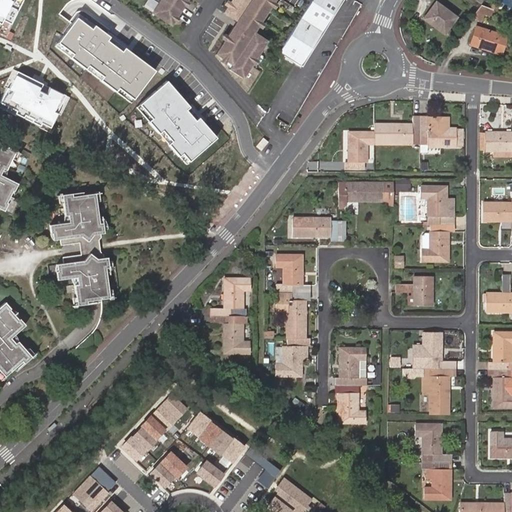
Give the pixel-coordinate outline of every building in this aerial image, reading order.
[(0,0),(0,24),(11,30),(26,0),(0,0)] [(160,0),(152,13),(171,26),(174,22),(176,23),(179,19),(177,18),(185,6),(186,8),(189,3),(188,2),(188,0),(160,0)] [(275,0),(231,0),(230,3),(226,1),(223,5),(227,8),(223,13),(236,22),(227,36),(224,35),(221,39),(223,41),(215,54),(221,59),(219,61),(224,64),(226,62),(231,65),(228,70),(242,79),(252,64),(254,66),(258,61),(255,59),(267,42),(253,33),(257,27),(260,29),(263,24),(260,22),(270,8),(273,10),(276,5),(273,3),(275,0)] [(311,0),(311,1),(335,12),(342,0),(311,0)] [(300,67),(335,12),(311,1),(278,53),(300,67)] [(455,18),(436,3),(424,20),(444,34),(455,18)] [(480,6),(472,16),(480,21),(485,15),(489,17),(494,10),(491,9),(480,6)] [(157,71),(81,15),(57,46),(133,103),(157,71)] [(506,38),(476,28),(470,45),(500,55),(506,38)] [(67,96),(17,72),(0,105),(0,106),(50,131),(67,96)] [(219,140),(168,82),(138,108),(188,166),(219,140)] [(455,147),(455,131),(455,128),(427,128),(427,117),(427,116),(419,116),(412,116),(412,124),(374,124),(374,131),(348,132),(347,162),(347,170),(363,170),(363,162),(366,162),(367,145),(373,145),(373,144),(412,144),(412,136),(419,136),(427,136),(426,145),(426,147),(455,147)] [(447,127),(447,117),(427,117),(427,128),(455,128),(447,127)] [(511,132),(485,132),(484,152),(493,152),(511,152),(511,132)] [(0,211),(5,214),(8,206),(7,205),(12,194),(14,195),(19,187),(5,181),(0,178),(0,177),(3,171),(8,174),(13,162),(16,155),(6,150),(5,154),(0,151),(0,211)] [(237,152),(220,171),(234,183),(250,164),(237,152)] [(16,153),(16,155),(13,162),(17,164),(21,155),(16,153)] [(408,187),(408,179),(397,179),(397,187),(408,187)] [(345,184),(346,191),(346,202),(383,202),(387,205),(392,207),(393,182),(383,182),(345,182),(345,184)] [(446,200),(446,186),(420,187),(421,200),(426,200),(426,222),(423,221),(423,227),(429,227),(430,232),(422,232),(422,262),(447,262),(448,231),(454,231),(454,218),(453,218),(446,218),(446,200)] [(7,205),(8,206),(12,203),(13,201),(15,196),(14,195),(12,194),(7,205)] [(61,248),(80,245),(79,242),(85,241),(88,243),(90,241),(93,243),(99,242),(102,239),(101,236),(105,235),(105,231),(104,225),(100,225),(99,220),(97,202),(95,194),(72,198),(72,195),(61,197),(62,204),(64,217),(69,217),(70,224),(63,225),(50,227),(51,235),(53,235),(54,243),(60,242),(61,248)] [(511,202),(483,202),(484,222),(511,223),(511,237),(511,236),(511,202)] [(330,217),(292,218),(292,237),(330,237),(330,241),(345,241),(345,221),(330,221),(330,217)] [(105,219),(99,220),(100,225),(104,225),(105,231),(109,230),(105,219)] [(79,242),(80,245),(80,249),(82,257),(82,260),(88,259),(91,256),(93,257),(94,254),(101,253),(100,246),(99,242),(93,243),(90,241),(88,243),(85,241),(79,242)] [(82,260),(82,257),(63,260),(64,266),(58,267),(58,273),(56,274),(58,282),(72,280),(78,280),(78,287),(74,287),(76,300),(78,309),(88,307),(88,303),(101,301),(110,299),(109,291),(107,275),(106,271),(110,270),(109,263),(109,259),(105,259),(104,256),(101,253),(94,254),(93,257),(91,256),(88,259),(82,260)] [(276,376),(301,376),(301,346),(309,346),(309,339),(305,339),(306,301),(309,301),(309,286),(302,285),(302,255),(276,254),(276,268),(282,268),(282,285),(289,285),(289,293),(289,300),(286,300),(286,316),(286,338),(289,339),(289,346),(282,346),(282,363),(276,363),(276,376)] [(106,271),(107,275),(111,274),(114,262),(109,263),(110,270),(106,271)] [(511,292),(509,293),(509,275),(502,275),(501,293),(485,293),(486,313),(511,313),(511,292)] [(413,296),(413,306),(432,306),(431,277),(413,277),(413,285),(395,285),(395,293),(411,293),(411,296),(413,296)] [(243,323),(243,309),(243,291),(249,291),(250,278),(223,278),(223,309),(210,309),(209,323),(223,323),(223,354),(249,354),(249,341),(243,340),(243,323)] [(286,300),(289,300),(289,293),(282,293),(275,293),(274,316),(286,316),(286,300)] [(0,371),(1,372),(7,378),(24,362),(26,365),(33,358),(28,351),(19,342),(17,344),(12,340),(16,336),(26,326),(20,319),(19,321),(10,311),(11,310),(5,303),(0,307),(0,371)] [(17,314),(11,310),(10,311),(19,321),(20,319),(17,314)] [(511,331),(492,331),(492,363),(487,363),(487,370),(487,377),(492,377),(492,387),(492,391),(492,408),(511,407),(511,331)] [(428,413),(448,414),(448,376),(454,376),(454,362),(441,362),(442,333),(421,333),(422,362),(435,362),(435,369),(422,370),(421,395),(428,395),(428,413)] [(338,424),(365,424),(365,411),(358,411),(358,386),(366,386),(366,379),(365,379),(358,379),(359,361),(365,361),(365,348),(339,347),(338,379),(334,379),(334,393),(338,393),(338,424)] [(30,349),(28,351),(33,358),(35,359),(38,357),(30,349)] [(241,369),(236,376),(251,388),(252,385),(251,384),(253,382),(250,380),(252,377),(241,369)] [(171,392),(161,403),(176,416),(186,406),(171,392)] [(161,403),(152,412),(167,426),(176,416),(161,403)] [(184,428),(196,437),(210,420),(198,410),(184,428)] [(149,415),(139,426),(154,439),(164,429),(149,415)] [(222,429),(210,420),(196,437),(208,447),(222,429)] [(431,469),(431,479),(431,487),(425,487),(425,500),(451,500),(451,455),(441,455),(441,424),(415,424),(415,437),(421,438),(421,469),(425,469),(431,469)] [(139,426),(129,436),(145,449),(154,439),(139,426)] [(233,437),(222,429),(208,447),(219,455),(233,437)] [(489,432),(490,459),(511,458),(511,437),(503,438),(503,432),(489,432)] [(134,460),(145,449),(129,436),(119,446),(134,460)] [(244,446),(233,437),(219,455),(231,464),(244,446)] [(170,450),(158,462),(176,478),(187,466),(170,450)] [(223,473),(205,460),(195,473),(213,487),(223,473)] [(256,479),(267,486),(279,466),(268,460),(256,479)] [(165,489),(176,478),(158,462),(148,473),(165,489)] [(93,511),(110,495),(90,474),(72,493),(90,511),(93,511)] [(303,511),(313,500),(282,476),(270,492),(274,496),(292,510),(295,511),(303,511)] [(511,511),(511,493),(504,493),(504,503),(459,503),(459,511),(511,511)] [(290,511),(292,510),(274,496),(263,509),(266,511),(290,511)] [(123,511),(110,500),(100,511),(123,511)] [(71,511),(63,503),(54,511),(71,511)]
